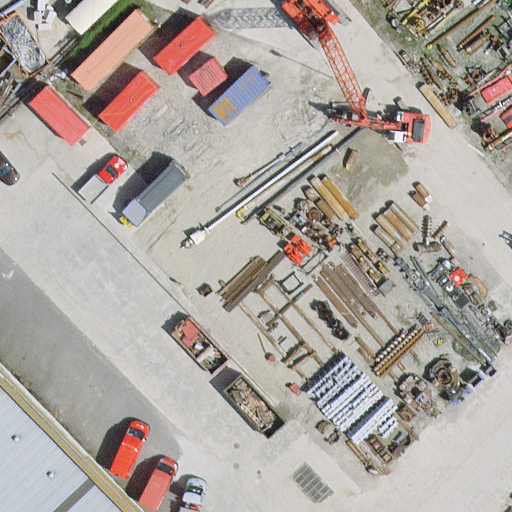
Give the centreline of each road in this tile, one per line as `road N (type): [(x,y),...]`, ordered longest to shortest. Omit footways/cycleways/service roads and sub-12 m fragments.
road 1 (unknown): [(0,205),(115,90),(185,36),(242,13),(266,14),(305,31),(511,233)]
road 2 (unknown): [(203,511),(0,280)]
